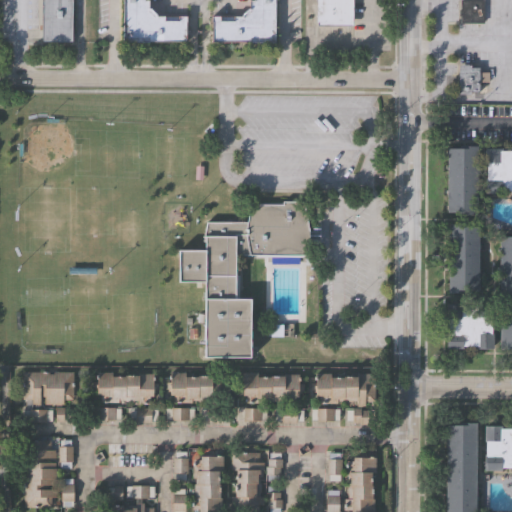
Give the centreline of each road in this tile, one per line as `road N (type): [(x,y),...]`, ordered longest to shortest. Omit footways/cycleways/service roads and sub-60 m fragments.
road 1 (tertiary): [(404,511),(408,0)]
road 2 (residential): [(407,78),(0,77)]
road 3 (residential): [(84,511),(85,437),(405,438)]
